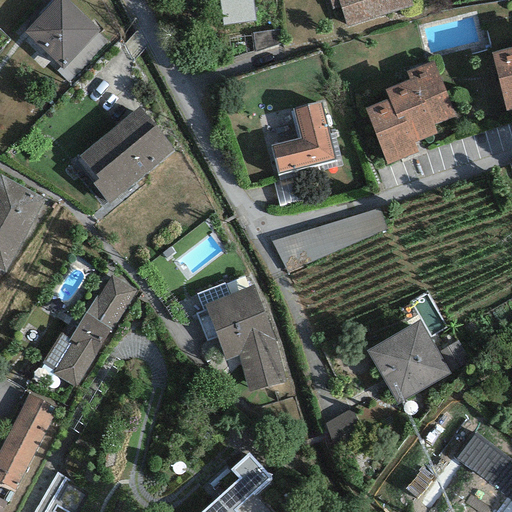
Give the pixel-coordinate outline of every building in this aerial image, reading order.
[(62,69),(99,29),(67,0),(54,0),(23,33),(62,69)] [(254,21),(251,0),(218,0),(222,25),(254,21)] [(347,26),(412,5),(410,0),(329,0),(332,10),(341,8),(347,26)] [(282,30),(252,33),(255,53),(284,43),(282,30)] [(511,47),(491,52),(505,111),(511,109),(511,47)] [(454,116),(432,61),(406,72),(409,80),(384,90),(388,98),(364,108),(387,164),(417,152),(414,143),(436,134),(432,125),(454,116)] [(300,138),(270,146),(277,175),(335,161),(321,103),(293,110),(300,138)] [(108,204),(174,151),(138,107),(78,156),(98,180),(92,184),(108,204)] [(446,161),(479,156),(476,136),(443,141),(446,161)] [(0,270),(4,273),(44,199),(0,174),(0,270)] [(137,291),(111,275),(97,297),(95,296),(67,342),(70,344),(52,374),(76,389),(137,291)] [(275,340),(253,285),(204,305),(226,361),(239,355),(247,392),(284,383),(275,340)] [(450,374),(419,321),(365,353),(396,406),(450,374)] [(0,481),(15,490),(56,409),(28,394),(0,447),(0,481)] [(331,434),(359,423),(353,409),(326,419),(331,434)] [(511,461),(475,434),(455,460),(511,503),(511,461)] [(249,454),(231,470),(239,480),(202,511),(235,511),(234,510),(271,477),(249,454)] [(57,475),(35,511),(54,511),(52,510),(55,505),(66,511),(78,511),(89,493),(57,475)]
